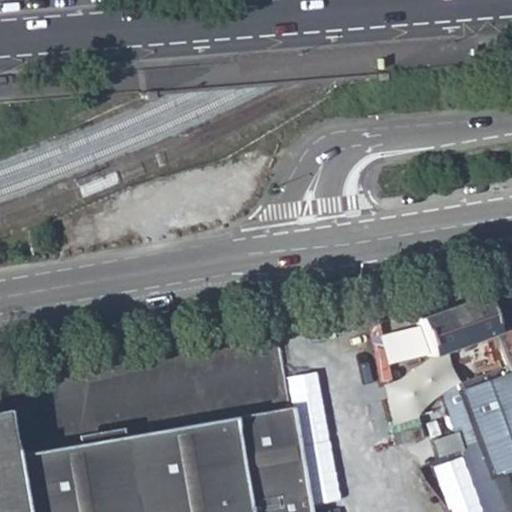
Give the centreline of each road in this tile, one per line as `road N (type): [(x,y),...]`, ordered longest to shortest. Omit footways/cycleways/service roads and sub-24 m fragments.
road 1 (primary): [(0,42),(493,0)]
road 2 (residential): [(0,298),(314,243)]
road 3 (residential): [(511,132),(339,155),(317,184),(314,243)]
road 4 (residential): [(314,243),(511,215)]
